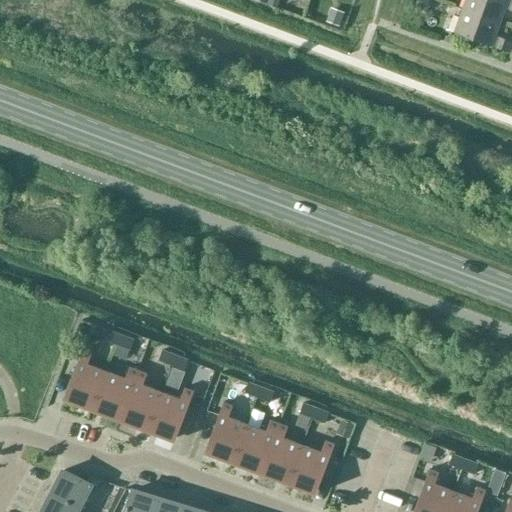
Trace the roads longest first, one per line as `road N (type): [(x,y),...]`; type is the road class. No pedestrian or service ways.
road 1 (primary): [(0,100),(511,292)]
road 2 (residential): [(0,432),(110,462),(141,456),(289,511)]
